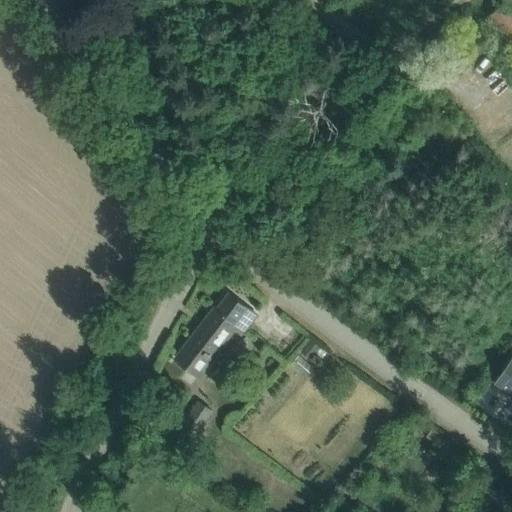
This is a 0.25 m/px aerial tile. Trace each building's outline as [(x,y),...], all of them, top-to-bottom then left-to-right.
[(511,0),(507,0),(489,16),(511,43),(511,0)] [(244,331),(257,315),(230,294),(218,309),(216,307),(192,337),(176,358),(200,376),(216,356),(214,355),(238,326),(244,331)] [(302,337),(294,346),(311,361),(319,351),(302,337)] [(511,360),(497,381),(511,391),(511,360)] [(168,437),(190,452),(205,428),(204,428),(214,412),(197,402),(187,417),(183,414),(168,437)]
